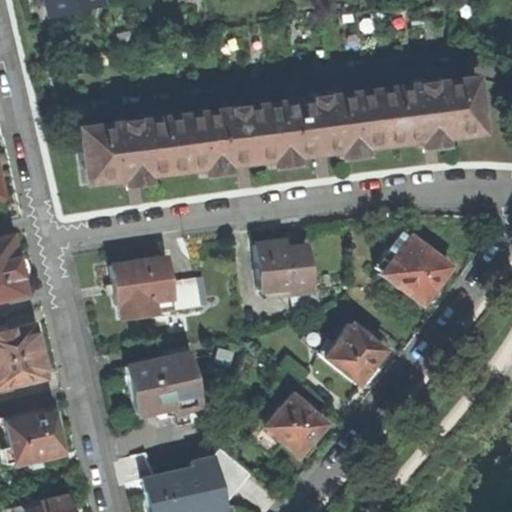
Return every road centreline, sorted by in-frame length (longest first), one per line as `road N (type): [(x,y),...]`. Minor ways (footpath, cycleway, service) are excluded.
road 1 (residential): [(46,228),(511,193)]
road 2 (residential): [(282,511),(441,317),(511,214)]
road 3 (residential): [(46,228),(115,511)]
road 4 (residential): [(0,47),(46,228)]
